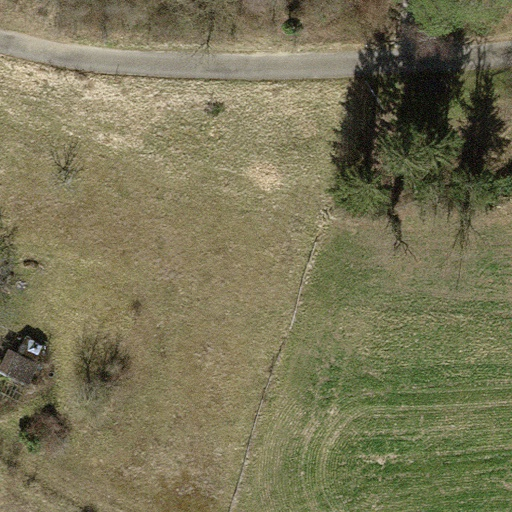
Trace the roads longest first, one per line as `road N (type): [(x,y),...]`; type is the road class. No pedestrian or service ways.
road 1 (track): [(0,38),(95,60),(350,64),(511,48)]
road 2 (track): [(0,444),(110,505)]
